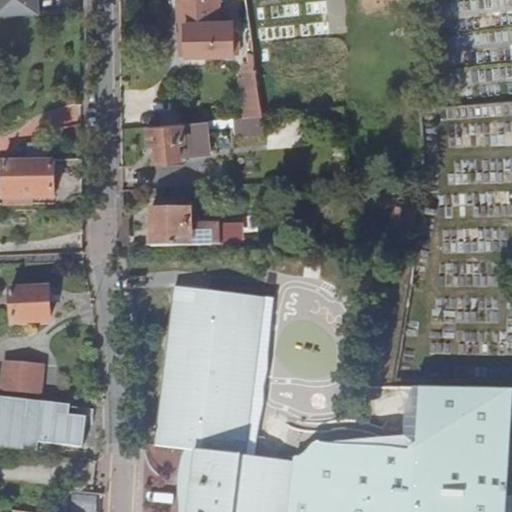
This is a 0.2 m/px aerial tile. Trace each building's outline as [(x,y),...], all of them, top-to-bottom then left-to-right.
[(0,0),(0,16),(41,14),(40,0),(0,0)] [(188,25),(189,57),(241,55),(241,33),(235,34),(235,22),(222,23),(220,0),(180,0),(181,26),(188,25)] [(360,5),(359,0),(305,0),(309,27),(356,22),(354,6),(360,5)] [(251,90),(261,88),(259,72),(248,73),(251,90)] [(264,102),(261,88),(251,90),(245,91),(249,119),(266,117),(264,102)] [(209,122),(152,128),(153,145),(160,145),(162,163),(183,160),(181,140),(188,140),(189,157),(212,155),(209,122)] [(55,161),(5,162),(5,199),(55,198),(55,161)] [(177,249),(219,247),(218,226),(192,227),(191,212),(152,213),(153,249),(177,249)] [(219,247),(244,247),(244,225),(218,226),(219,247)] [(506,511),(511,434),(511,389),(410,387),(405,436),(331,443),(319,441),(309,445),(304,452),(297,456),(295,465),(249,460),(268,300),(175,289),(156,448),(199,453),(191,511),(506,511)] [(14,292),(15,324),(53,323),(51,291),(14,292)] [(4,393),(42,397),(45,369),(7,365),(4,393)]
